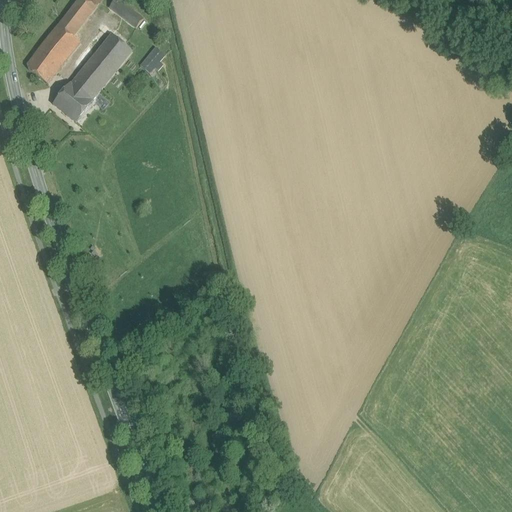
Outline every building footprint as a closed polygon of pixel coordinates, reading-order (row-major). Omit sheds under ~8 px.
[(96,9),(84,0),(79,0),(58,27),(73,39),(96,9)] [(103,0),(84,0),(96,9),(103,0)] [(145,21),(118,0),(117,0),(111,9),(137,30),(145,21)] [(52,23),(34,46),(40,51),(58,28),(52,23)] [(40,51),(28,67),(28,71),(48,86),(81,45),(73,39),(58,27),(58,28),(40,51)] [(134,54),(113,37),(76,82),(96,99),(134,54)] [(157,51),(142,69),(151,77),(166,59),(157,51)] [(76,82),(73,86),(72,85),(54,106),(77,125),(94,104),(93,103),(96,99),(76,82)]
